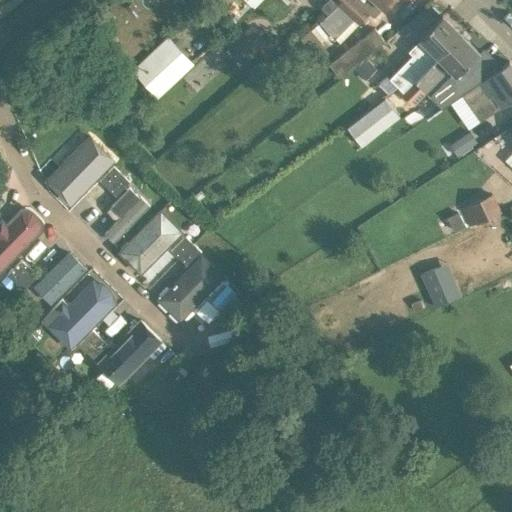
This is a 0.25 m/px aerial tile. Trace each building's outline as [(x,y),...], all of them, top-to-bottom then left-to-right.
[(353,0),(346,8),(341,4),(329,14),(319,23),(334,40),(353,20),(359,25),(369,13),(373,16),(381,7),(384,9),(392,0),(353,0)] [(346,8),(353,0),(327,0),(321,7),(329,14),(341,4),(346,8)] [(403,70),(414,81),(461,34),(443,15),(419,39),(427,46),(403,70)] [(250,21),(224,46),(242,66),(269,41),(250,21)] [(329,64),(339,77),(353,66),(384,42),(374,29),(329,64)] [(329,53),(310,31),(300,40),(320,62),(329,53)] [(462,94),(497,70),(479,53),(480,53),(461,34),(414,81),(425,91),(438,79),(446,86),(447,84),(459,96),(462,94)] [(157,97),(181,75),(156,49),(133,71),(157,97)] [(511,65),(509,62),(497,70),(462,94),(481,122),(511,100),(511,65)] [(363,145),(402,115),(386,95),(348,125),(363,145)] [(87,132),(48,172),(65,188),(103,148),(87,132)] [(469,132),(448,146),(456,157),(477,143),(469,132)] [(100,181),(108,189),(122,174),(114,166),(100,181)] [(130,182),(122,174),(108,189),(116,197),(130,182)] [(96,222),(115,241),(151,206),(132,187),(96,222)] [(493,194),(461,209),(469,227),(501,212),(493,194)] [(24,211),(0,237),(0,274),(42,228),(24,211)] [(160,211),(120,251),(139,270),(180,230),(160,211)] [(179,259),(193,244),(185,236),(171,251),(179,259)] [(201,252),(193,244),(179,259),(187,266),(201,252)] [(33,282),(45,294),(75,264),(62,252),(33,282)] [(7,274),(15,282),(30,268),(21,260),(7,274)] [(162,301),(184,321),(222,280),(200,260),(162,301)] [(38,276),(30,268),(15,282),(23,290),(38,276)] [(93,285),(54,324),(73,343),(112,304),(93,285)] [(102,361),(116,375),(153,337),(139,323),(102,361)] [(87,352),(101,338),(93,330),(79,345),(87,352)] [(108,345),(104,341),(101,338),(87,352),(95,360),(109,346),(108,345)]
